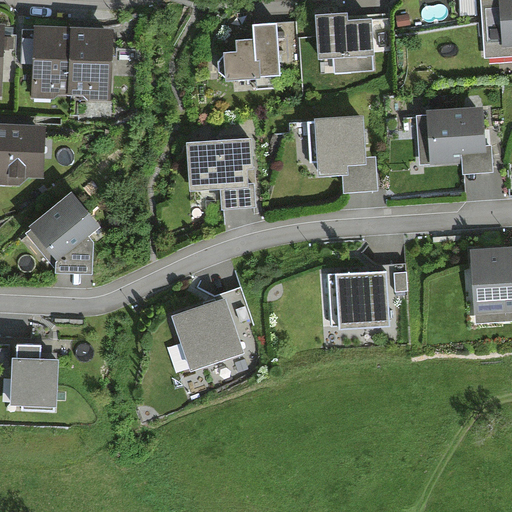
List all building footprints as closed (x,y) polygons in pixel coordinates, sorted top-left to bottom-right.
[(511,0),(501,0),(504,44),(511,43),(511,0)] [(345,15),(317,17),(320,57),(335,55),(337,71),(373,68),(370,21),(346,22),(345,15)] [(224,55),(226,79),(257,76),(257,86),(280,85),(275,26),(255,28),(256,41),(237,42),(238,54),(224,55)] [(74,32),(37,31),(35,95),(72,96),(74,32)] [(111,33),(74,32),(72,96),(109,97),(111,33)] [(481,112),(430,116),(434,161),(461,159),(460,149),(483,147),(481,112)] [(414,117),(416,167),(431,167),(430,117),(414,117)] [(361,118),(317,121),(320,174),(347,172),(346,164),(364,163),(361,118)] [(42,132),(0,130),(0,180),(20,182),(21,175),(40,176),(42,132)] [(249,142),(190,146),(192,188),(246,184),(245,167),(250,166),(249,142)] [(72,196),(34,227),(57,256),(96,225),(72,196)] [(511,250),(471,253),(476,325),(511,323),(511,250)] [(384,273),(338,276),(342,327),(388,324),(384,273)] [(394,292),(410,291),(408,274),(392,276),(394,292)] [(225,303),(176,319),(192,367),(241,351),(225,303)] [(58,360),(13,359),(12,405),(56,406),(58,360)]
